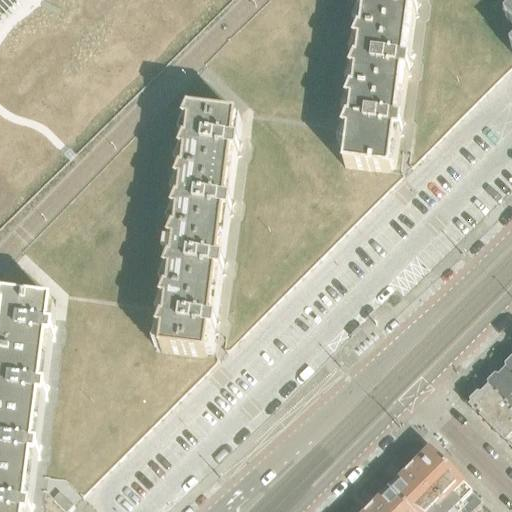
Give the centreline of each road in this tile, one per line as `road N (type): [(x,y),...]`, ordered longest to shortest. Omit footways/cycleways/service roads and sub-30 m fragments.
road 1 (residential): [(511,237),(221,511)]
road 2 (residential): [(0,261),(264,0)]
road 3 (residential): [(295,511),(417,392)]
road 4 (residential): [(417,392),(511,490)]
road 5 (residential): [(417,392),(511,297)]
